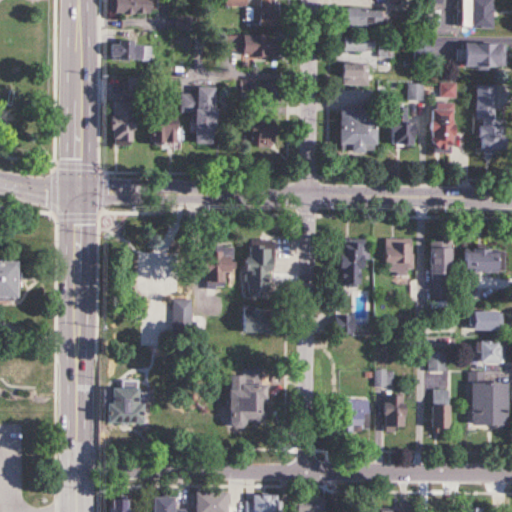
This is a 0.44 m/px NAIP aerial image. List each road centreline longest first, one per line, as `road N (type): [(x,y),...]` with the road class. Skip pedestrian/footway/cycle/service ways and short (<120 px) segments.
road 1 (tertiary): [(511,198),(74,192),(0,180)]
road 2 (secondary): [(73,511),(78,0)]
road 3 (residential): [(304,469),(314,0)]
road 4 (residential): [(511,471),(75,468)]
